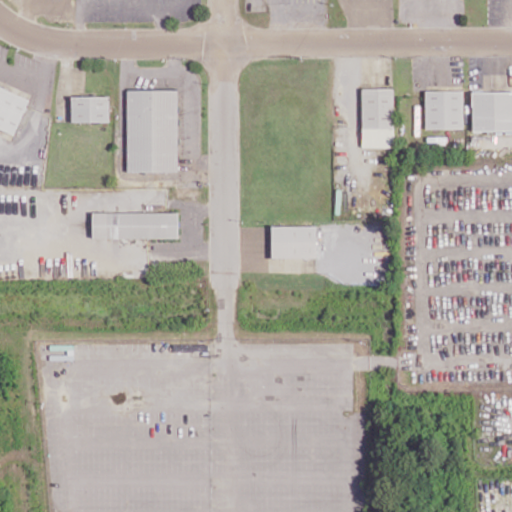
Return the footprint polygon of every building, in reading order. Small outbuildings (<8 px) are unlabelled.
[(0,127),(14,134),(29,98),(0,86),(0,127)] [(361,147),(393,147),(393,87),(361,88),(361,147)] [(177,89),(126,89),(127,171),(177,171),(177,89)] [(424,128),(463,128),(463,90),(424,90),(424,128)] [(511,130),(511,91),(471,92),(472,131),(511,130)] [(71,122),(109,121),(108,96),(70,96),(71,122)] [(92,237),(177,239),(178,213),(92,211),(92,237)] [(271,257),(316,257),(316,225),(270,225),(271,257)]
